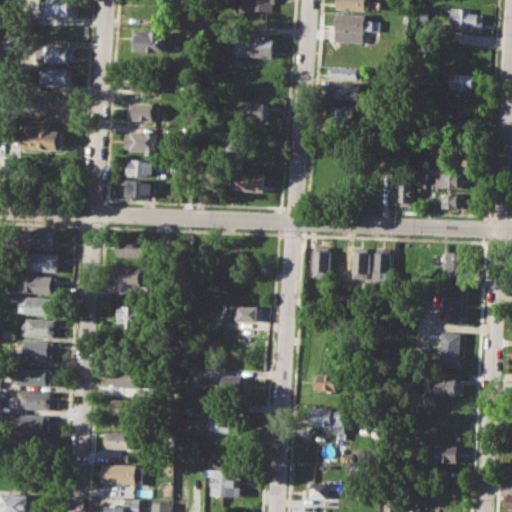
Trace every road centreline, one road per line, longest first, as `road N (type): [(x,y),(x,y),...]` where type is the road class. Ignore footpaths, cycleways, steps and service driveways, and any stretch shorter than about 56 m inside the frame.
road 1 (residential): [(306,0),(274,511)]
road 2 (residential): [(105,0),(76,511)]
road 3 (residential): [(511,0),(483,511)]
road 4 (residential): [(0,208),(511,228)]
